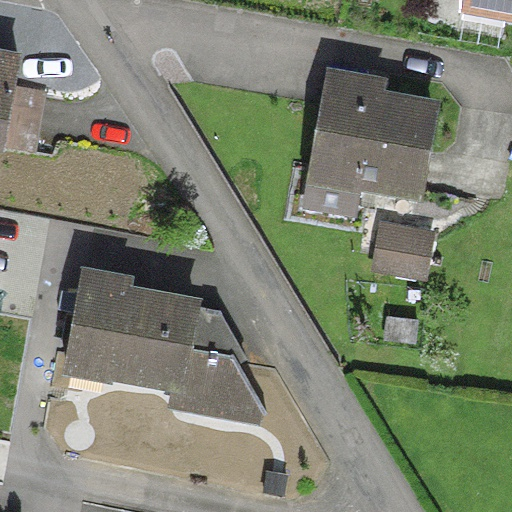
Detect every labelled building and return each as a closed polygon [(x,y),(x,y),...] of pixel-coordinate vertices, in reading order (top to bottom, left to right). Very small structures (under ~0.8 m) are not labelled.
[(511,0),(456,0),(453,21),(511,30),(511,0)] [(0,146),(15,64),(0,61),(0,146)] [(415,194),(415,192),(429,115),(364,104),(366,92),(326,85),(312,167),(350,174),(348,183),(415,194)] [(374,270),(414,277),(419,243),(380,236),(374,270)] [(123,287),(80,279),(63,374),(104,382),(106,373),(185,387),(180,413),(250,425),(250,423),(255,419),(257,413),(259,412),(234,367),(242,363),(216,315),(121,299),(123,287)] [(381,341),(411,345),(413,325),(384,321),(381,341)] [(497,511),(511,511),(511,436),(511,437),(497,511)] [(261,494),(278,498),(281,480),(264,477),(261,494)]
